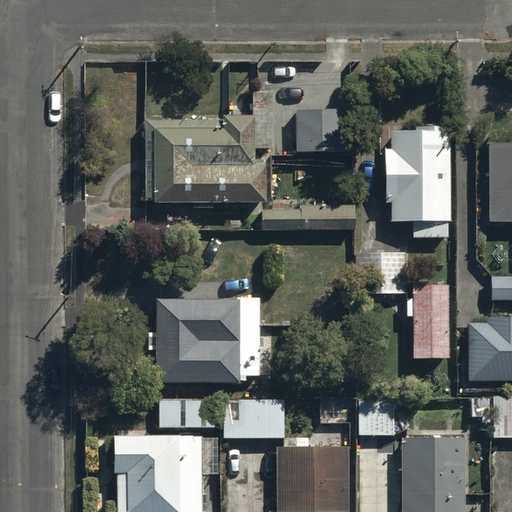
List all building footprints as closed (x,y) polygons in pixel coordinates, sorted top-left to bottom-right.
[(346,103),(294,104),(295,149),(348,147),(346,103)] [(143,118),(144,201),(263,201),(263,159),(252,159),(252,118),(143,118)] [(445,233),(445,121),(417,121),(417,128),(387,128),(387,146),(383,146),(382,198),(387,198),(387,217),(409,217),(409,232),(445,233)] [(511,133),(485,133),(485,218),(511,217),(511,133)] [(256,204),(256,226),(356,224),(356,202),(256,204)] [(406,247),(356,247),(356,289),(405,289),(406,247)] [(511,274),(490,275),(490,299),(511,298),(511,274)] [(410,353),(446,352),(446,280),(410,280),(410,353)] [(237,294),(154,293),(152,374),(252,376),(253,311),(236,310),(237,294)] [(463,322),(463,377),(511,376),(511,314),(486,314),(486,322),(463,322)] [(159,393),(158,423),(210,424),(211,394),(159,393)] [(491,414),(491,433),(511,432),(511,393),(470,394),(470,415),(491,414)] [(223,398),(223,435),(283,435),(283,398),(223,398)] [(357,401),(357,437),(397,437),(397,401),(357,401)] [(122,510),(202,509),(201,431),(114,432),(114,469),(122,469),(122,510)] [(400,432),(398,511),(463,511),(464,433),(400,432)] [(345,511),(346,443),(276,443),(276,511),(345,511)]
